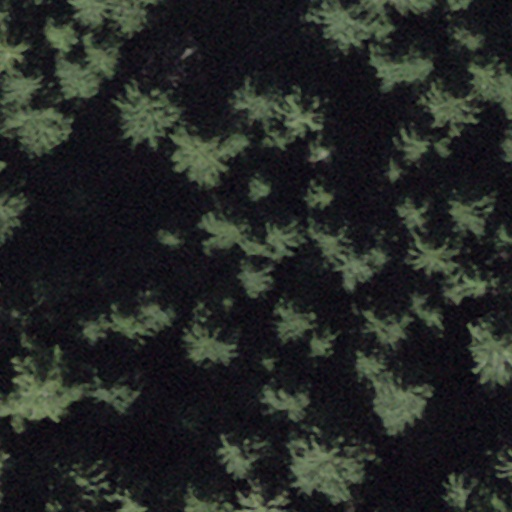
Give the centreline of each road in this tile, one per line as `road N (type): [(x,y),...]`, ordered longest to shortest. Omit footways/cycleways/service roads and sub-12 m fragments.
road 1 (track): [(363,0),(92,182),(18,162),(0,148)]
road 2 (track): [(314,511),(511,417)]
